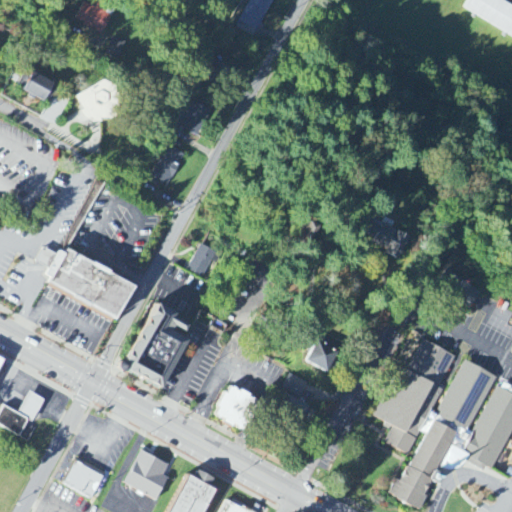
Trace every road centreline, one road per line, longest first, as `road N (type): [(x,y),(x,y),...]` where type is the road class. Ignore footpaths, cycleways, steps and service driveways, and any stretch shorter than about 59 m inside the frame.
road 1 (primary): [(329,511),(0,330)]
road 2 (residential): [(25,511),(188,214)]
road 3 (residential): [(188,214),(307,0)]
road 4 (residential): [(397,317),(299,496)]
